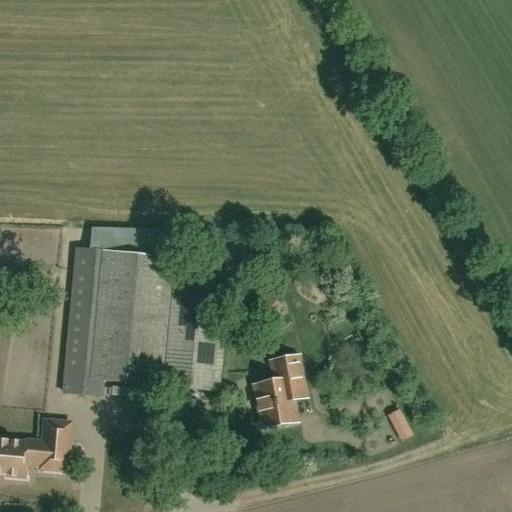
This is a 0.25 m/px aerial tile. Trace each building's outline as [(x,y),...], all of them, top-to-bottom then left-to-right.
[(76,250),(63,394),(100,397),(102,381),(160,386),(169,297),(172,259),(76,250)] [(169,297),(160,386),(217,392),(225,302),(169,297)] [(305,398),(297,358),(271,363),(275,384),(255,388),(262,429),(296,423),(292,401),(305,398)] [(438,389),(429,394),(441,417),(451,412),(438,389)] [(387,449),(413,442),(405,411),(379,418),(387,449)] [(66,472),(69,443),(71,444),(73,422),(42,419),(40,441),(43,441),(43,444),(27,443),(27,445),(0,442),(0,476),(25,479),(27,465),(40,466),(40,470),(66,472)]
